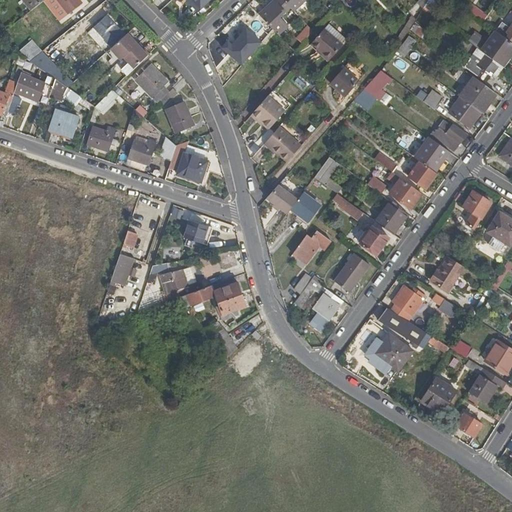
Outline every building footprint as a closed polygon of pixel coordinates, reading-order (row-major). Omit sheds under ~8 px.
[(23,0),(32,11),(46,0),(23,0)] [(83,4),(79,0),(56,0),(69,15),(83,4)] [(192,0),(201,9),(210,0),(192,0)] [(282,0),(294,12),(305,0),(282,0)] [(439,2),(439,0),(429,0),(423,9),(429,14),(431,16),(440,2),(439,2)] [(259,16),(278,36),(288,26),(279,18),(285,12),(275,1),(259,16)] [(421,28),(429,14),(423,9),(416,21),(410,30),(425,42),(430,35),(421,28)] [(88,33),(107,54),(110,50),(126,36),(108,15),(88,33)] [(412,16),(397,40),(401,44),(407,35),(410,30),(416,21),(412,16)] [(211,41),(238,66),(259,43),(232,18),(211,41)] [(502,23),(495,31),(499,34),(505,25),(502,23)] [(324,30),(343,46),(347,40),(330,24),(324,30)] [(511,25),(510,29),(505,25),(499,34),(503,37),(511,43),(511,25)] [(307,26),(290,48),(294,53),(313,31),(307,26)] [(324,30),(312,44),(320,50),(324,54),(322,57),(328,62),(343,46),(324,30)] [(475,36),(469,43),(477,49),(500,66),(510,54),(511,55),(511,43),(503,37),(499,34),(495,31),(486,44),(475,36)] [(13,34),(7,42),(29,59),(35,51),(13,34)] [(130,65),(135,71),(149,57),(138,46),(127,35),(126,36),(110,50),(121,62),(124,59),(130,65)] [(415,41),(407,35),(401,44),(396,52),(404,58),(415,41)] [(493,79),(502,67),(500,66),(477,49),(469,60),(471,62),(467,68),(486,81),(489,77),(493,79)] [(130,65),(122,72),(128,77),(135,71),(130,65)] [(136,81),(159,104),(172,91),(174,89),(152,66),(136,81)] [(347,95),(359,82),(344,69),(330,84),(337,90),(339,88),(347,95)] [(388,84),(392,79),(381,71),(363,90),(379,101),(385,93),(380,89),(386,82),(388,84)] [(14,95),(47,106),(56,80),(48,74),(44,85),(20,77),(18,83),(14,95)] [(482,114),(496,94),(476,79),(461,99),(481,113),(482,114)] [(9,95),(13,96),(14,95),(18,83),(11,81),(7,94),(1,92),(0,94),(0,115),(0,116),(0,115),(0,127),(3,128),(6,118),(3,116),(9,95)] [(75,106),(81,97),(69,90),(64,98),(75,106)] [(122,106),(126,102),(113,91),(95,108),(102,113),(115,100),(122,106)] [(172,91),(159,104),(164,109),(177,96),(172,91)] [(428,102),(436,108),(444,98),(436,92),(428,102)] [(389,96),(385,93),(379,101),(383,104),(389,96)] [(253,113),(264,123),(271,129),(286,111),(269,96),(253,113)] [(470,129),(481,113),(461,99),(459,98),(448,113),(470,129)] [(193,126),(185,104),(167,112),(175,133),(193,126)] [(142,120),(146,110),(135,106),(132,117),(142,120)] [(56,112),(50,130),(73,138),(78,119),(56,112)] [(264,123),(253,113),(251,116),(263,125),(264,123)] [(433,136),(453,151),(465,135),(445,120),(433,136)] [(107,133),(93,129),(88,146),(109,152),(116,130),(108,128),(107,133)] [(272,148),(280,155),(288,162),(301,147),(279,128),(264,144),(270,150),(272,148)] [(405,150),(413,155),(424,135),(415,131),(405,150)] [(435,173),(450,153),(429,137),(414,158),(420,162),(435,173)] [(511,166),(511,139),(499,157),(511,166)] [(147,147),(134,143),(129,159),(149,166),(156,144),(149,142),(147,147)] [(181,154),(184,144),(176,147),(174,152),(178,153),(181,154)] [(272,148),(270,150),(278,157),(280,155),(272,148)] [(379,153),(374,160),(392,172),(396,166),(379,153)] [(185,154),(178,175),(202,183),(208,162),(185,154)] [(323,184),(338,164),(329,158),(315,177),(323,184)] [(420,162),(412,171),(408,177),(425,189),(436,174),(435,173),(420,162)] [(408,177),(412,171),(408,168),(404,174),(408,177)] [(411,208),(421,194),(401,179),(392,172),(387,178),(396,185),(391,193),(411,208)] [(335,193),(340,187),(328,179),(324,185),(335,193)] [(373,180),(368,187),(380,195),(385,188),(373,180)] [(298,200),(278,185),(269,195),(267,198),(287,214),(290,209),(298,200)] [(481,220),(491,203),(472,192),(462,208),(474,215),(468,224),(475,229),(481,220)] [(320,206),(303,193),(298,200),(290,209),(308,222),(320,206)] [(358,221),(363,214),(355,208),(337,194),(332,201),(338,205),(337,206),(358,221)] [(390,234),(405,213),(391,203),(376,223),(390,234)] [(463,222),(467,214),(458,209),(454,217),(463,222)] [(493,235),(505,243),(509,246),(511,241),(511,220),(500,213),(488,232),(493,235)] [(203,244),(209,227),(189,221),(183,238),(203,244)] [(374,226),(360,245),(376,256),(389,238),(374,226)] [(137,235),(128,231),(123,245),(133,249),(137,235)] [(312,239),(306,236),(292,255),(306,264),(319,247),(324,251),(330,242),(317,232),(312,239)] [(505,243),(493,235),(487,245),(499,252),(505,243)] [(123,246),(119,256),(134,261),(136,253),(133,252),(134,249),(133,249),(123,246)] [(354,254),(334,282),(350,293),(370,265),(354,254)] [(438,271),(431,282),(448,293),(464,267),(460,265),(449,258),(440,272),(438,271)] [(153,266),(150,275),(164,272),(162,264),(153,266)] [(194,268),(184,271),(188,284),(198,281),(194,268)] [(172,293),(174,300),(181,297),(201,290),(198,281),(188,284),(184,271),(183,269),(160,277),(165,295),(172,293)] [(431,282),(438,271),(436,270),(429,281),(431,282)] [(305,274),(302,279),(308,283),(311,278),(305,274)] [(318,284),(320,286),(323,282),(314,275),(311,278),(318,284)] [(247,307),(237,276),(210,286),(214,298),(221,317),(235,312),(237,311),(247,307)] [(314,289),(318,284),(311,278),(308,283),(300,294),(293,303),(300,308),(314,289)] [(294,290),(300,294),(308,283),(302,279),(294,290)] [(323,296),(339,306),(342,302),(320,286),(318,284),(314,289),(323,296)] [(483,296),(489,300),(497,288),(493,286),(491,284),(483,296)] [(181,297),(185,309),(192,306),(214,298),(210,286),(201,290),(181,297)] [(403,287),(392,303),(403,310),(412,316),(423,299),(422,299),(424,295),(417,291),(415,294),(403,287)] [(441,306),(444,300),(435,294),(431,300),(441,306)] [(339,306),(323,296),(313,309),(329,320),(339,306)] [(403,310),(392,303),(388,309),(399,316),(403,310)] [(195,332),(202,329),(194,308),(192,308),(192,306),(185,309),(195,332)] [(378,320),(418,345),(426,333),(399,316),(388,309),(386,308),(378,320)] [(237,316),(235,312),(221,317),(223,322),(237,316)] [(238,321),(237,316),(223,322),(226,325),(238,321)] [(223,362),(237,348),(228,335),(218,322),(202,329),(209,341),(223,362)] [(389,334),(383,343),(374,355),(391,367),(397,372),(413,351),(389,334)] [(425,340),(444,352),(447,347),(429,335),(425,340)] [(374,355),(383,343),(377,339),(365,356),(387,372),(391,367),(374,355)] [(471,349),(455,339),(450,348),(465,358),(471,349)] [(511,350),(498,342),(485,362),(505,375),(511,364),(511,350)] [(467,368),(479,375),(483,369),(471,361),(467,368)] [(503,390),(507,384),(483,369),(479,375),(468,392),(486,403),(497,386),(503,390)] [(430,406),(442,414),(457,392),(435,378),(421,400),(430,406)] [(442,414),(430,406),(428,409),(440,416),(442,414)] [(464,413),(456,426),(474,438),(482,425),(464,413)]
